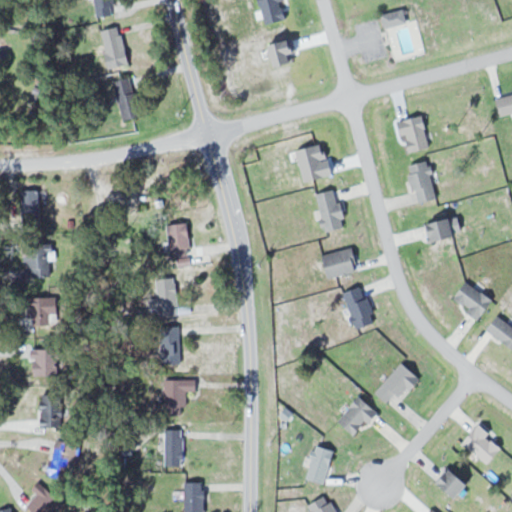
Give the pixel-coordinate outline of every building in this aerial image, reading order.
[(96,0),(97,15),(115,14),(114,0),(96,0)] [(131,62),(122,25),(102,30),(112,67),(131,62)] [(115,81),(126,119),(144,115),(133,76),(115,81)] [(42,189),(23,189),(23,220),(42,220),(42,189)] [(193,249),(190,222),(169,224),(172,251),(193,249)] [(54,244),(30,244),(30,276),(54,276),(54,244)] [(179,314),(179,281),(163,281),(163,314),(179,314)] [(59,325),(59,296),(31,296),(31,325),(59,325)] [(182,363),(182,326),(163,326),(163,363),(182,363)] [(61,375),(61,348),(34,348),(34,375),(61,375)] [(166,379),(166,407),(188,407),(188,390),(199,390),(199,379),(166,379)] [(44,394),(44,426),(64,426),(64,394),(44,394)] [(186,430),(167,430),(167,465),(186,465),(186,430)] [(78,468),(84,445),(59,438),(50,474),(68,479),(71,467),(78,468)] [(62,511),(61,511),(67,503),(41,481),(35,489),(40,493),(30,506),(37,511),(47,511),(62,511)] [(187,482),(186,511),(206,511),(207,482),(187,482)]
